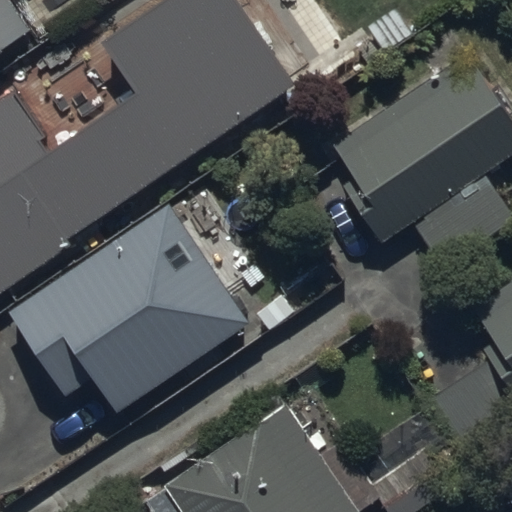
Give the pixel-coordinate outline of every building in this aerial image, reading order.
[(0,0),(0,56),(32,34),(11,4),(17,0),(0,0)] [(67,245),(295,89),(233,0),(173,0),(101,49),(136,101),(50,159),(41,147),(46,143),(15,97),(0,106),(0,297),(70,249),(67,245)] [(511,117),(468,55),(335,148),(351,170),(336,180),(383,248),(414,227),(446,272),(511,225),(511,215),(485,177),(511,158),(511,117)] [(170,211),(10,317),(66,402),(94,384),(116,417),(249,329),(170,211)] [(511,284),(474,311),(496,343),(482,352),(489,363),(427,405),(472,471),(511,443),(511,284)] [(429,451),(374,487),(344,442),(320,459),(277,395),(248,415),(258,430),(152,501),(141,485),(118,500),(126,511),(364,511),(379,502),(385,511),(416,511),(453,488),(429,451)]
